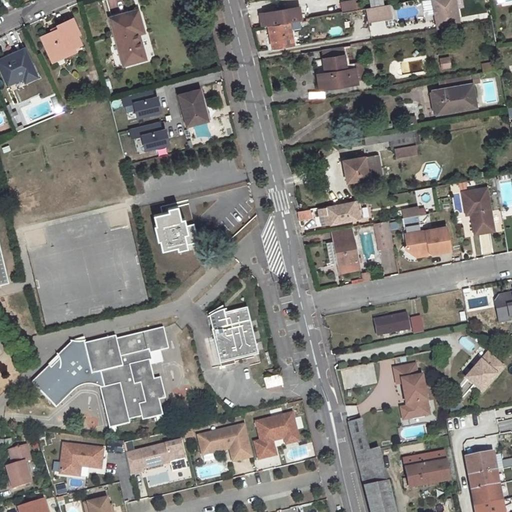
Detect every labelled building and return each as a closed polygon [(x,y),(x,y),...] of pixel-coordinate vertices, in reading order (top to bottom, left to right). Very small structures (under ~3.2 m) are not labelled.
[(431,0),(436,29),(458,25),(454,0),(431,0)] [(355,1),(340,4),(342,13),(356,10),(355,2),(355,1)] [(365,9),(367,22),(385,19),(383,14),(389,13),(388,5),(365,9)] [(263,26),(267,26),(292,21),(301,20),(299,7),(261,13),(263,26)] [(144,58),(137,33),(142,32),(137,12),(112,19),(123,64),(144,58)] [(81,44),(77,35),(79,34),(73,19),(57,26),(58,27),(51,30),(52,32),(42,37),(50,57),(61,52),(63,57),(75,51),(73,48),(81,44)] [(292,21),(267,26),(271,48),(292,44),(290,30),(289,24),(292,24),(292,21)] [(343,45),(320,49),(324,73),(317,74),(319,88),(357,82),(353,62),(346,63),(343,45)] [(25,49),(10,56),(10,57),(0,61),(0,67),(8,85),(23,78),(25,82),(37,77),(25,49)] [(61,52),(50,57),(52,62),(63,57),(61,52)] [(439,58),(441,69),(452,67),(450,55),(439,58)] [(481,63),(482,72),(495,70),(493,61),(481,63)] [(471,84),(432,91),(436,113),(475,107),(471,84)] [(199,89),(179,94),(187,125),(207,120),(199,89)] [(158,93),(161,106),(167,105),(164,92),(158,93)] [(133,113),(122,116),(123,121),(134,119),(133,113)] [(129,128),(131,138),(140,136),(143,151),(169,145),(164,120),(129,128)] [(166,123),(167,135),(181,133),(180,121),(166,123)] [(390,141),(389,140),(412,136),(414,144),(418,144),(419,144),(416,130),(376,137),(377,143),(390,141)] [(412,136),(389,140),(390,141),(391,148),(395,148),(414,144),(412,136)] [(414,144),(395,148),(397,157),(420,152),(418,144),(414,144)] [(376,155),(342,161),(346,181),(380,175),(376,155)] [(469,214),(473,234),(492,231),(483,188),(460,193),(464,215),(469,214)] [(357,202),(317,209),(318,213),(321,227),(357,219),(355,211),(359,211),(357,202)] [(156,222),(153,222),(158,241),(160,240),(163,250),(177,247),(178,250),(187,247),(187,245),(198,242),(193,224),(186,226),(184,219),(181,220),(177,206),(168,209),(169,212),(154,215),(156,222)] [(403,226),(428,224),(426,206),(401,208),(403,226)] [(309,209),(296,211),(298,220),(311,218),(310,215),(309,210),(309,209)] [(387,221),(376,223),(381,249),(392,247),(387,221)] [(332,242),(326,243),(330,265),(337,263),(338,272),(359,269),(357,261),(360,261),(360,257),(357,258),(350,227),(330,231),(332,242)] [(445,228),(404,234),(406,245),(403,249),(415,257),(419,251),(427,250),(428,252),(431,254),(449,252),(445,228)] [(511,295),(509,294),(499,296),(495,302),(498,314),(509,311),(510,317),(511,316),(511,295)] [(258,353),(247,306),(224,312),(223,308),(222,308),(220,309),(218,309),(215,311),(214,311),(213,312),(210,313),(209,315),(212,328),(221,365),(235,362),(234,359),(258,353)] [(498,314),(499,322),(511,320),(510,317),(509,311),(498,314)] [(405,314),(373,320),(376,335),(408,329),(405,314)] [(418,317),(411,318),(414,334),(421,333),(418,317)] [(153,379),(149,360),(143,361),(140,352),(146,351),(147,354),(168,350),(163,328),(116,339),(116,336),(84,343),(84,341),(79,342),(73,342),(72,342),(57,356),(58,358),(59,360),(51,368),(49,366),(31,383),(56,408),(77,389),(80,387),(84,385),(86,385),(91,385),(96,386),(98,386),(100,387),(101,388),(100,388),(110,428),(129,423),(128,420),(141,417),(142,420),(162,415),(158,400),(165,398),(160,378),(153,379)] [(146,351),(140,352),(143,361),(149,360),(147,354),(146,351)] [(487,353),(466,377),(481,391),(502,367),(487,353)] [(340,370),(344,389),(377,383),(373,363),(340,370)] [(417,376),(415,365),(393,369),(395,381),(400,384),(402,383),(406,407),(405,410),(406,417),(409,419),(429,415),(421,376),(417,376)] [(280,374),(264,378),(266,387),(282,384),(280,374)] [(406,407),(400,408),(403,420),(409,419),(406,417),(405,410),(406,407)] [(254,445),(258,462),(275,457),(272,444),(283,440),(297,437),(291,416),(255,425),(260,443),(254,445)] [(360,419),(347,422),(355,454),(368,451),(360,419)] [(425,425),(399,427),(400,438),(426,436),(425,425)] [(244,428),(198,439),(202,457),(226,451),(225,449),(229,448),(229,451),(232,463),(252,459),(244,428)] [(283,440),(285,447),(298,443),(297,437),(283,440)] [(489,439),(475,442),(477,456),(492,453),(489,439)] [(81,478),(82,468),(103,470),(105,446),(61,443),(59,476),(81,478)] [(179,443),(125,455),(131,475),(143,473),(143,470),(184,461),(179,443)] [(12,466),(5,468),(12,489),(29,484),(23,463),(29,461),(24,446),(7,451),(12,466)] [(368,451),(355,454),(363,487),(386,482),(378,449),(368,451)] [(443,451),(403,459),(408,487),(449,480),(443,451)] [(498,484),(492,453),(477,456),(465,458),(471,489),(498,484)] [(394,511),(386,482),(363,487),(369,511),(394,511)] [(471,489),(474,506),(501,500),(498,484),(471,489)] [(58,494),(66,492),(64,485),(56,487),(58,494)] [(110,511),(109,505),(108,498),(88,502),(90,511),(110,511)] [(46,511),(42,500),(17,508),(18,511),(46,511)] [(475,511),(502,511),(501,500),(474,506),(475,511)]
